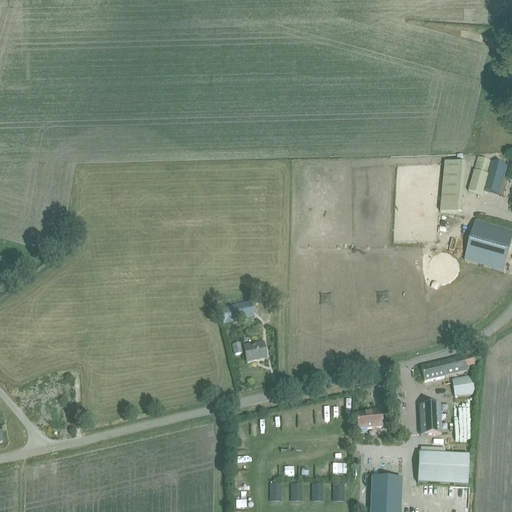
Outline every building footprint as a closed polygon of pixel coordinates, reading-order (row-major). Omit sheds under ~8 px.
[(493,87),(511,91),(511,55),(502,53),(493,87)] [(487,176),(491,163),(479,159),(469,193),(482,196),(483,192),(498,197),(506,167),(492,163),(489,176),(487,176)] [(446,164),(441,214),(462,216),(467,166),(446,164)] [(464,262),(494,270),(504,273),(511,242),(511,233),(475,223),(464,262)] [(249,298),(219,305),(224,327),(254,320),(249,298)] [(240,344),(232,346),(234,356),(242,355),(240,344)] [(244,349),(245,353),(247,363),(266,359),(263,345),(244,349)] [(472,356),(421,369),(424,384),(466,374),(465,368),(467,368),(468,370),(475,368),(472,356)] [(472,385),(467,379),(452,382),(454,399),(472,397),(474,393),(472,385)] [(400,390),(389,391),(390,400),(401,398),(400,390)] [(458,413),(455,413),(456,439),(468,439),(467,400),(458,400),(458,413)] [(442,437),(441,407),(419,408),(421,438),(442,437)] [(394,440),(405,439),(402,410),(391,411),(394,440)] [(356,416),(358,434),(367,434),(366,431),(383,429),(381,411),(374,412),(375,415),(356,416)] [(301,429),(310,429),(310,413),(300,413),(301,429)] [(419,454),(418,484),(467,487),(469,456),(419,454)] [(332,476),(346,476),(345,466),(332,466),(332,476)] [(399,511),(401,478),(370,476),(368,511),(399,511)] [(252,489),(252,479),(237,478),(237,488),(252,489)] [(302,486),(292,486),(292,499),(302,499),(302,486)] [(323,486),(313,486),(313,499),(323,499),(323,486)] [(344,486),(334,486),(334,499),(344,499),(344,486)] [(281,487),(271,487),(271,499),(281,499),(281,487)] [(236,497),(235,509),(250,510),(251,498),(236,497)]
